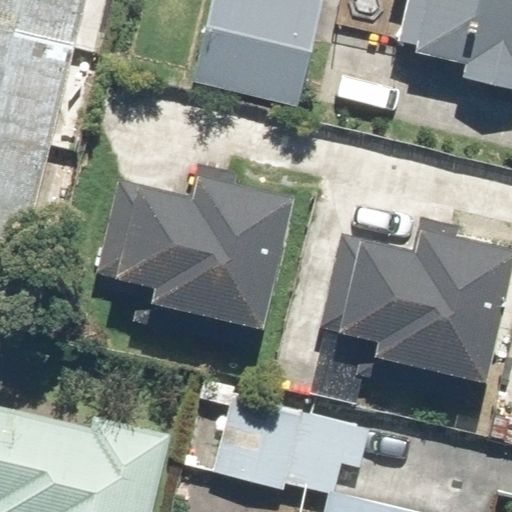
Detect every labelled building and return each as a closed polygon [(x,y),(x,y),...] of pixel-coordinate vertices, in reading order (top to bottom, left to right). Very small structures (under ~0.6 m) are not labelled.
[(94,91),(103,53),(77,47),(88,0),(0,0),(0,230),(32,239),(68,85),(94,91)] [(303,103),(328,0),(220,0),(201,77),(303,103)] [(511,0),(414,0),(404,37),(471,54),(466,73),(511,84),(511,0)] [(207,187),(143,177),(129,266),(159,271),(155,296),(279,315),(301,176),(211,162),(207,187)] [(426,244),(365,235),(351,323),(388,328),(385,348),(499,365),(511,279),(511,232),(430,220),(426,244)] [(232,395),(216,469),(334,495),(342,457),(364,462),(372,425),(232,395)] [(153,511),(173,431),(100,413),(97,427),(0,403),(0,511),(153,511)] [(458,511),(344,484),(336,511),(458,511)]
